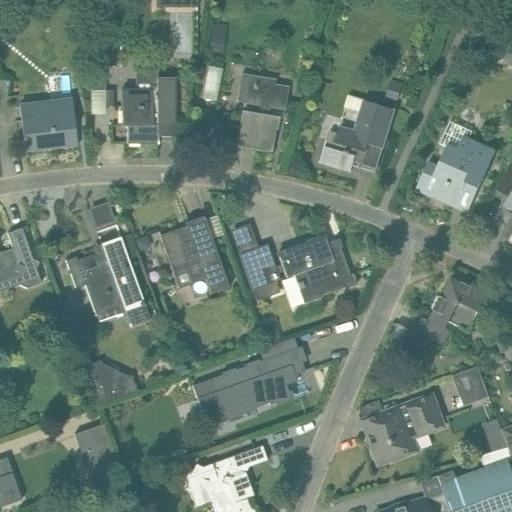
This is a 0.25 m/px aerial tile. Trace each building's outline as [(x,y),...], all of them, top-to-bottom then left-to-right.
[(511,40),(488,29),(480,47),(511,62),(511,59),(511,40)] [(202,98),(217,100),(223,68),(208,65),(202,98)] [(173,137),(173,77),(157,77),(157,70),(135,70),(135,90),(120,90),(121,107),(121,127),(126,126),(126,143),(147,143),(147,137),(173,137)] [(278,117),(277,117),(278,110),(284,111),(288,87),(261,83),(262,78),(257,77),(255,87),(240,85),(237,103),(243,104),(242,111),(241,111),(239,123),(240,123),(237,146),(271,152),(275,130),(276,130),(278,117)] [(398,100),(403,83),(391,80),(386,97),(398,100)] [(92,116),(105,116),(106,89),(93,89),(92,116)] [(22,135),(33,134),(35,151),(77,146),(71,97),(18,104),(22,135)] [(327,138),(326,143),(320,162),(351,172),(355,157),(363,160),(368,144),(383,148),(388,129),(395,110),(363,100),(354,131),(339,126),(334,141),(327,138)] [(423,173),(416,189),(430,196),(455,207),(459,198),(466,182),(479,188),(487,170),(496,150),(469,138),(472,131),(450,121),(440,143),(447,146),(442,159),(439,164),(429,159),(423,173)] [(178,288),(204,278),(209,293),(228,287),(203,216),(185,223),(186,226),(159,236),(178,288)] [(0,291),(19,285),(27,289),(41,283),(28,247),(21,228),(6,233),(14,255),(1,260),(0,255),(0,291)] [(75,256),(65,260),(66,264),(75,288),(84,285),(97,321),(125,311),(143,304),(126,256),(126,255),(128,254),(129,258),(137,255),(129,234),(120,237),(101,244),(103,251),(77,260),(75,256)] [(239,254),(252,291),(280,281),(277,273),(283,271),(285,277),(293,274),(298,288),(300,287),(304,299),(319,293),(320,296),(345,288),(341,278),(349,275),(340,248),(330,252),(323,234),(305,241),(306,243),(277,254),(281,265),(275,267),(267,244),(239,254)] [(136,241),(139,251),(144,249),(148,242),(146,237),(136,241)] [(447,284),(429,321),(422,317),(415,332),(433,341),(443,346),(451,331),(445,328),(450,320),(469,330),(478,313),(488,319),(497,301),(457,281),(447,284)] [(272,321),(259,326),(265,343),(278,338),(272,321)] [(300,349),(301,348),(301,347),(274,356),(202,383),(191,387),(194,395),(200,410),(206,427),(257,409),(256,405),(270,400),(271,404),(290,397),(285,385),(296,381),(291,366),(299,364),(304,362),(300,349)] [(487,398),(476,367),(453,375),(464,406),(487,398)] [(106,378),(89,384),(92,390),(97,406),(137,392),(131,375),(128,377),(114,381),(106,378)] [(375,449),(379,447),(385,462),(416,451),(411,437),(443,426),(442,425),(444,424),(438,407),(435,408),(431,396),(403,407),(384,413),(389,426),(369,433),(375,449)] [(498,420),(485,425),(489,435),(495,451),(508,446),(502,430),(502,429),(498,420)] [(511,425),(502,429),(502,430),(511,452),(511,451),(511,425)] [(110,445),(96,450),(103,471),(118,466),(110,445)] [(244,465),(248,467),(267,460),(261,445),(183,474),(194,507),(225,497),(226,500),(234,502),(253,496),(245,473),(241,471),(244,465)] [(6,457),(0,459),(0,507),(1,508),(1,507),(21,500),(12,475),(6,457)] [(511,511),(511,471),(508,462),(461,479),(442,485),(444,494),(451,511),(511,511)] [(380,511),(451,511),(444,494),(426,499),(426,498),(380,511)]
